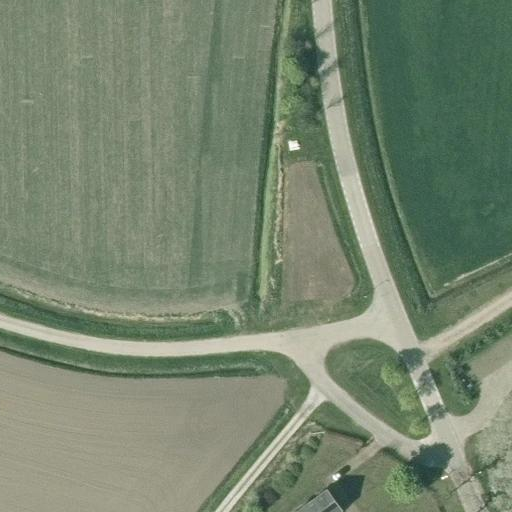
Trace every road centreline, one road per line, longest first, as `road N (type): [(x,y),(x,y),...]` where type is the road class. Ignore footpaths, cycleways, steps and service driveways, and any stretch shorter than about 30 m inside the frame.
road 1 (tertiary): [(394,311),(356,209),(318,0)]
road 2 (unclassified): [(302,340),(174,358),(61,344),(0,327)]
road 3 (unclassified): [(455,461),(394,441),(324,385),(302,340)]
road 4 (tertiary): [(455,461),(394,311)]
road 5 (track): [(224,511),(324,385)]
